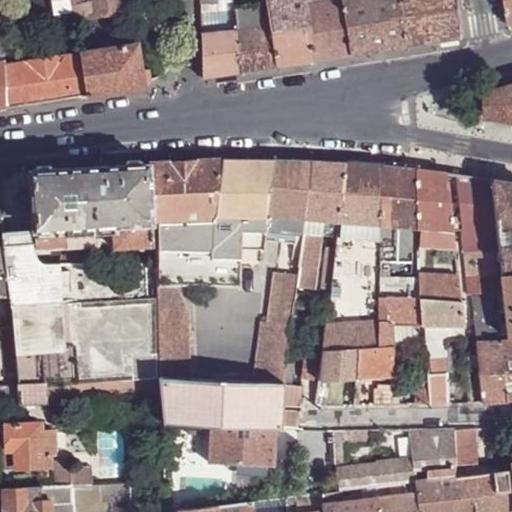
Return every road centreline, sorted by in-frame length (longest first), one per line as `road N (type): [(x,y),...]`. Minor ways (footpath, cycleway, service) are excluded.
road 1 (residential): [(304,418),(511,413)]
road 2 (secondary): [(192,119),(0,146)]
road 3 (tertiary): [(345,94),(362,128),(511,154)]
road 4 (secondary): [(345,94),(192,119)]
road 5 (secondary): [(493,63),(345,94)]
